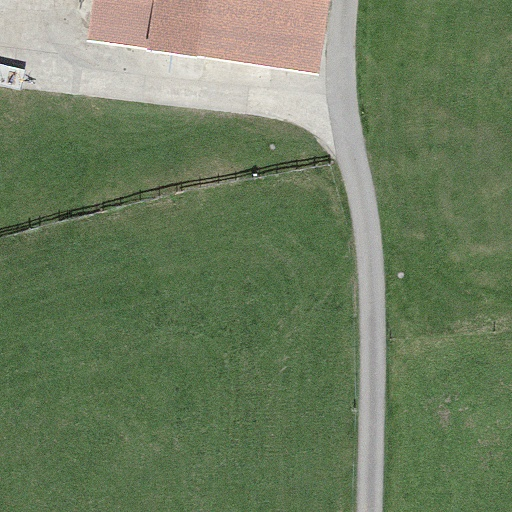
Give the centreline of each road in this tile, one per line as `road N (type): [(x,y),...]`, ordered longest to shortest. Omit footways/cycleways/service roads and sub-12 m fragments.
road 1 (unclassified): [(370,511),(371,306),(339,64),(344,0)]
road 2 (track): [(0,54),(342,92)]
